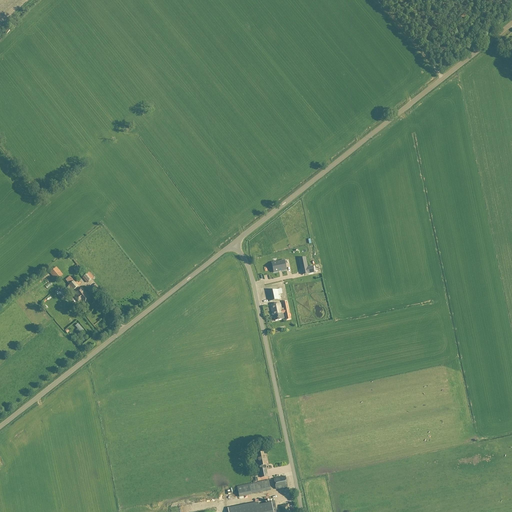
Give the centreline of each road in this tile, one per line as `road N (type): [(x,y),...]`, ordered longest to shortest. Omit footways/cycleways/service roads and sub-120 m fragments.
road 1 (unclassified): [(233,245),(511,25)]
road 2 (unclassified): [(0,429),(233,245)]
road 3 (unclassified): [(302,511),(248,265),(233,245)]
